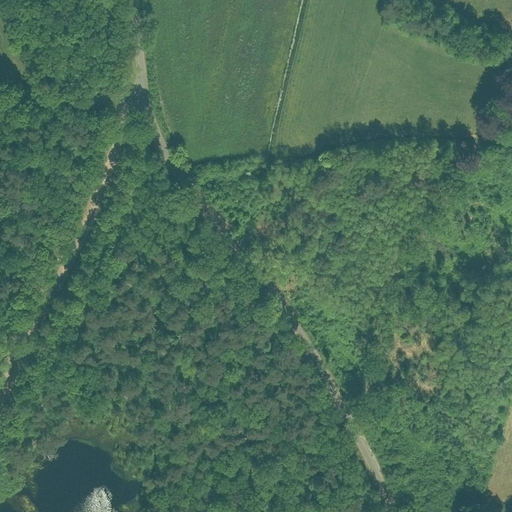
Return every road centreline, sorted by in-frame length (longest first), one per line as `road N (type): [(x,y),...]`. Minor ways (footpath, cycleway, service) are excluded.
road 1 (unclassified): [(394,511),(318,364),(167,157),(144,97)]
road 2 (track): [(26,335),(134,97)]
road 3 (unclassified): [(0,92),(144,97)]
